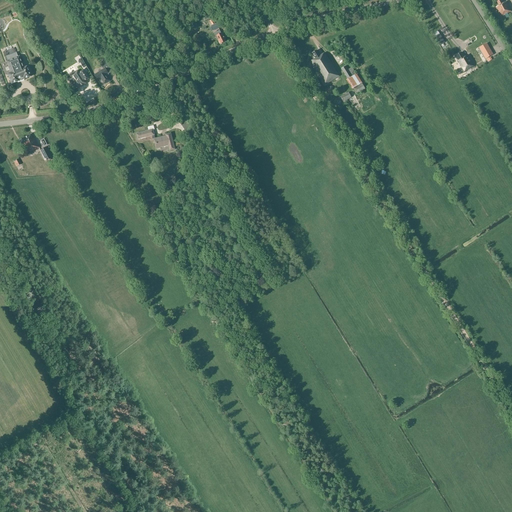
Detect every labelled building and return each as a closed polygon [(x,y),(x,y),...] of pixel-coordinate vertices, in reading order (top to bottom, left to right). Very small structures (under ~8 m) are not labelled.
[(501,17),(511,11),(506,2),(503,4),(501,0),(498,0),(496,1),(499,6),(496,7),(501,17)] [(213,31),(221,27),(219,23),(211,27),(213,31)] [(220,44),(226,41),(222,34),(220,34),(219,31),(214,33),(218,40),(219,40),(220,44)] [(485,59),(493,54),(487,43),(479,48),(485,59)] [(325,85),(339,77),(325,53),(320,56),(317,51),(312,53),(315,58),(310,61),(312,64),(310,64),(307,66),(308,68),(311,66),(312,65),(325,85)] [(457,61),(461,68),(457,70),(460,75),(471,69),(471,68),(474,66),(472,63),(473,63),(468,55),(465,57),(462,52),(455,56),(458,61),(457,61)] [(11,84),(18,81),(17,80),(23,78),(23,80),(30,77),(26,67),(23,68),(19,57),(6,62),(10,73),(7,74),(11,84)] [(76,60),(81,68),(85,66),(80,57),(76,60)] [(108,81),(109,81),(106,76),(105,75),(108,73),(106,70),(110,68),(106,62),(101,65),(103,69),(98,72),(99,73),(95,75),(98,80),(100,78),(102,81),(103,80),(105,83),(106,83),(108,82),(108,81)] [(347,79),(351,77),(345,67),(341,69),(347,79)] [(83,71),(79,74),(78,71),(71,76),(72,78),(68,81),(73,88),(77,86),(78,88),(85,83),(84,81),(88,79),(83,71)] [(337,83),(331,86),(334,91),(335,92),(341,89),(337,83)] [(357,94),(365,89),(362,84),(354,89),(357,94)] [(334,91),(331,86),(325,90),(327,94),(328,94),(328,95),(334,91)] [(351,98),(348,93),(334,100),(337,105),(351,98)] [(170,151),(175,150),(171,133),(165,135),(166,136),(155,139),(154,135),(155,135),(154,131),(147,133),(148,137),(153,136),(153,139),(156,149),(168,146),(170,151)] [(31,152),(39,148),(32,134),(20,140),(27,153),(30,151),(31,152)] [(40,150),(44,159),(51,155),(53,159),(54,159),(48,146),(40,150)]
